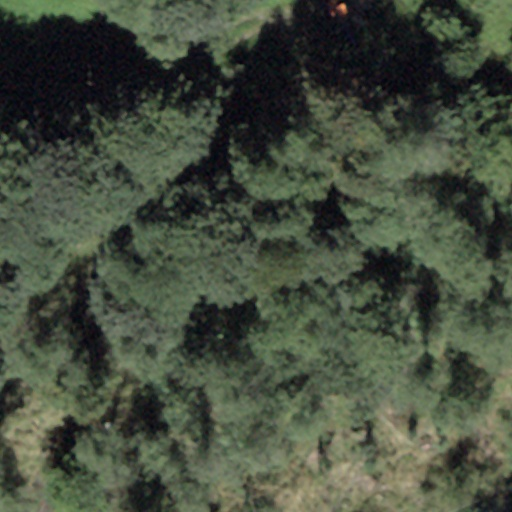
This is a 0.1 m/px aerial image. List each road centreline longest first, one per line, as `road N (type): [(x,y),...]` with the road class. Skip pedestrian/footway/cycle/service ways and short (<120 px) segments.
road 1 (track): [(0,316),(299,41),(299,22),(274,22),(150,72),(0,75)]
road 2 (track): [(0,74),(101,35),(163,0)]
